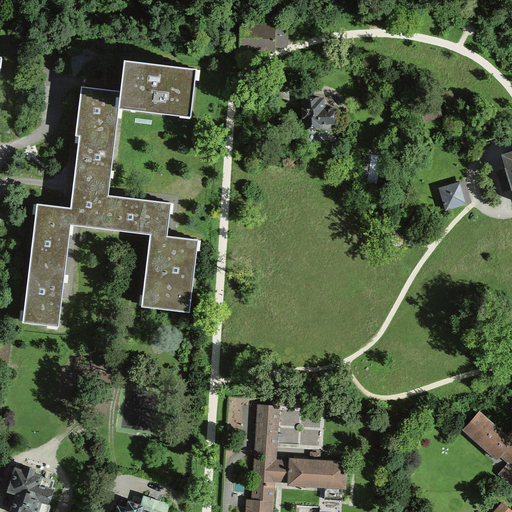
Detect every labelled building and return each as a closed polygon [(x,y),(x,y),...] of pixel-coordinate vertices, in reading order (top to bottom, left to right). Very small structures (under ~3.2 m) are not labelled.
[(285,47),(286,46),(286,33),(286,32),(273,32),(273,28),(241,28),(241,48),(265,49),(272,49),(273,46),(285,47)] [(121,108),(191,117),(197,68),(125,59),(123,75),(121,90),(102,88),(83,86),(77,134),(81,135),(76,171),(72,207),(38,203),(24,322),(59,326),(63,296),(69,246),(72,224),(152,234),(143,304),(191,310),(200,237),(174,234),(169,233),(173,202),(142,198),(113,195),(111,194),(121,108)] [(333,109),(323,110),(323,99),(319,99),(319,98),(303,99),(303,109),(303,117),(304,117),(304,128),(311,127),(319,127),(320,129),(334,129),(333,109)] [(511,151),(503,155),(507,168),(506,168),(508,174),(511,186),(511,151)] [(446,209),(466,203),(460,182),(440,188),(442,196),(446,209)] [(0,361),(8,362),(11,342),(2,341),(0,357),(0,361)] [(275,447),(278,405),(260,404),(257,446),(275,447)] [(465,428),(466,428),(476,437),(498,456),(497,457),(498,458),(503,452),(511,460),(511,461),(502,473),(505,477),(506,476),(511,481),(511,444),(511,443),(511,442),(511,441),(510,442),(479,414),(480,413),(479,412),(465,428)] [(346,462),(345,462),(314,460),(293,459),(293,458),(291,458),(291,462),(256,460),(255,474),(290,476),(290,483),(291,483),(291,482),(326,485),(325,498),(342,500),(343,486),(344,486),(345,473),(346,473),(347,471),(345,471),(346,462)] [(52,488),(39,484),(42,475),(33,472),(34,468),(25,465),(24,469),(15,467),(11,480),(10,479),(7,489),(16,492),(10,511),(14,511),(47,511),(50,506),(47,501),(48,499),(50,500),(53,490),(51,490),(52,488)] [(248,507),(247,511),(270,511),(273,483),(255,481),(254,500),(247,499),(247,501),(249,501),(248,507)] [(115,511),(166,511),(168,506),(167,505),(168,504),(164,503),(165,502),(144,495),(141,504),(129,500),(126,507),(118,505),(115,511)] [(509,511),(511,511),(511,510),(503,502),(502,503),(503,504),(495,511),(509,511)]
